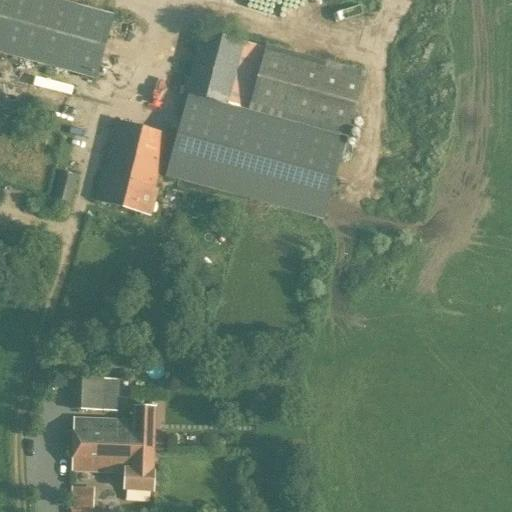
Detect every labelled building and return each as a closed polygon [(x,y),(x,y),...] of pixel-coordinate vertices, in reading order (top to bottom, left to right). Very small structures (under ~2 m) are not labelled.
[(111,17),(48,0),(0,0),(0,53),(94,79),(111,17)] [(364,74),(208,31),(203,48),(207,49),(197,82),(194,81),(189,98),(193,100),(171,179),(324,221),(346,142),(346,140),(364,74)] [(166,177),(176,140),(168,138),(169,135),(116,121),(95,201),(151,216),(158,190),(155,189),(158,175),(166,177)] [(72,202),(79,174),(62,169),(55,197),(72,202)] [(70,367),(70,410),(119,410),(119,380),(104,380),(104,368),(70,367)] [(75,419),(74,446),(153,449),(155,410),(134,409),(133,421),(75,419)] [(153,449),(74,446),(73,472),(126,474),(126,491),(152,492),(153,449)] [(71,488),(71,510),(93,510),(93,488),(71,488)]
